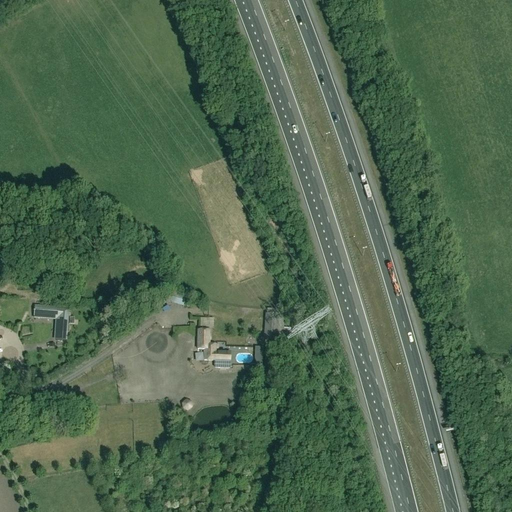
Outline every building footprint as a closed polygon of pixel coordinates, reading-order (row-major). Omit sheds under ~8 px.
[(183,306),(186,296),(168,290),(165,300),(183,306)] [(68,326),(69,308),(34,306),(33,320),(55,321),(54,341),(67,342),(67,333),(69,333),(69,326),(68,326)] [(264,315),(263,341),(283,341),(284,316),(264,315)] [(204,361),(206,361),(206,362),(215,363),(215,370),(229,370),(229,363),(231,363),(231,353),(218,353),(218,345),(215,345),(209,345),(209,331),(197,331),(197,350),(204,350),(204,361)] [(123,395),(119,394),(119,400),(135,400),(135,386),(124,386),(123,395)]
